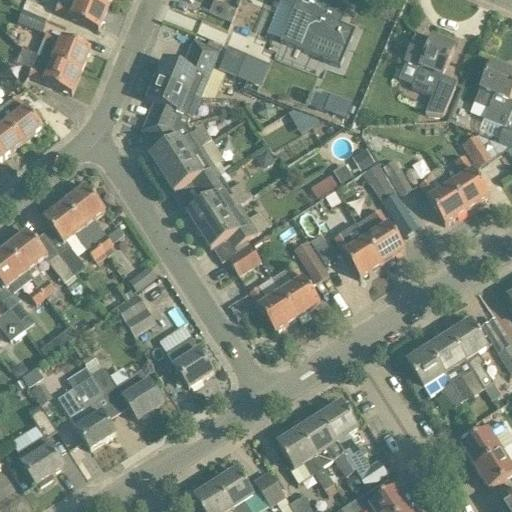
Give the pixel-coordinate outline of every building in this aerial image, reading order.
[(70,21),(69,22),(99,34),(108,11),(80,0),(78,0),(74,12),(59,6),(55,16),(70,21)] [(80,0),(108,11),(112,0),(80,0)] [(295,10),(280,45),(323,63),(323,64),(340,72),(356,34),(341,27),(348,10),(325,0),(324,0),(281,0),(280,4),(295,10)] [(52,12),(26,2),(22,13),(45,22),(48,23),(52,12)] [(232,26),(237,13),(214,3),(209,17),(232,26)] [(17,24),(40,34),(45,22),(22,13),(17,24)] [(48,35),(38,58),(82,75),(91,53),(48,35)] [(421,71),(412,92),(433,100),(426,117),(443,120),(457,86),(443,80),(455,51),(433,41),(430,47),(416,41),(406,65),(421,71)] [(165,89),(198,102),(199,102),(219,55),(194,45),(184,71),(164,63),(155,85),(165,89)] [(236,80),(245,59),(229,52),(220,73),(236,80)] [(38,58),(33,70),(29,79),(44,85),(43,86),(72,98),(82,75),(38,58)] [(511,105),(509,104),(511,98),(511,74),(491,65),(480,92),(481,93),(476,107),(488,112),(484,123),(480,134),(500,142),(498,146),(510,150),(511,151),(511,150),(511,149),(511,105)] [(189,121),(191,122),(199,102),(198,102),(165,89),(155,85),(147,105),(154,107),(143,135),(186,129),(189,121)] [(9,105),(0,112),(0,117),(17,139),(23,147),(43,132),(27,110),(27,111),(17,99),(9,105)] [(352,109),(331,100),(325,114),(346,123),(352,109)] [(0,118),(6,126),(0,131),(0,156),(4,162),(23,147),(17,139),(0,117),(0,118)] [(186,129),(143,135),(156,155),(150,159),(162,178),(171,173),(202,152),(190,135),(186,129)] [(480,139),(463,150),(477,172),(511,151),(510,150),(498,146),(498,147),(480,139)] [(202,152),(171,173),(162,178),(174,197),(191,186),(197,196),(220,181),(203,155),(202,152)] [(268,153),(256,161),(264,173),(276,165),(268,153)] [(374,167),(366,154),(353,162),(361,175),(374,167)] [(244,163),(239,156),(235,158),(233,165),(236,169),(244,163)] [(490,200),(464,160),(455,165),(465,180),(451,189),(462,206),(468,215),(490,200)] [(369,190),(386,180),(378,167),(362,177),(369,190)] [(419,188),(445,229),(468,215),(462,206),(451,189),(440,171),(426,180),(428,183),(419,188)] [(399,173),(388,180),(400,200),(412,193),(399,173)] [(332,179),(322,185),(328,196),(338,190),(332,179)] [(197,196),(203,205),(187,216),(199,235),(207,229),(238,209),(220,181),(197,196)] [(65,206),(71,214),(106,259),(115,252),(93,224),(106,215),(86,189),(65,206)] [(381,206),(399,235),(414,225),(397,197),(381,206)] [(64,248),(74,239),(96,267),(106,259),(71,214),(65,206),(44,222),(50,230),(64,248)] [(211,254),(227,243),(234,253),(272,228),(263,214),(248,224),(238,209),(207,229),(199,235),(211,254)] [(357,229),(366,242),(383,269),(405,254),(380,214),(357,229)] [(60,302),(35,269),(48,259),(28,235),(7,251),(26,276),(51,309),(60,302)] [(344,237),(334,243),(360,283),(383,269),(366,242),(353,251),(344,237)] [(334,261),(321,239),(310,245),(324,267),(334,261)] [(294,254),(316,289),(329,280),(308,246),(294,254)] [(69,249),(59,258),(75,279),(86,270),(69,249)] [(250,250),(245,253),(228,264),(239,280),(260,267),(250,250)] [(0,301),(9,314),(26,334),(35,327),(18,306),(20,305),(8,290),(26,276),(7,251),(0,256),(0,285),(2,288),(0,290),(0,301)] [(65,287),(75,279),(59,258),(48,266),(65,287)] [(298,323),(320,308),(295,268),(285,274),(294,288),(280,296),(292,314),(298,323)] [(136,295),(140,293),(156,281),(149,271),(129,285),(136,295)] [(135,298),(127,287),(121,292),(128,303),(135,298)] [(37,308),(46,302),(37,291),(29,298),(37,308)] [(259,291),(249,297),(275,337),(298,323),(292,314),(280,296),(267,304),(259,291)] [(139,301),(118,313),(133,340),(155,327),(139,301)] [(9,314),(0,320),(0,331),(11,345),(26,334),(9,314)] [(486,367),(479,357),(487,351),(480,340),(481,339),(479,336),(478,336),(471,325),(450,338),(456,347),(473,375),(491,402),(499,397),(482,370),(486,367)] [(61,337),(69,347),(77,341),(71,333),(69,331),(61,337)] [(456,347),(450,338),(429,352),(434,360),(464,406),(473,400),(462,382),(473,375),(456,347)] [(191,341),(180,349),(166,357),(189,393),(214,376),(200,354),(191,341)] [(55,357),(48,347),(40,352),(42,354),(48,362),(55,357)] [(511,351),(511,350),(499,358),(511,376),(511,375),(511,351)] [(424,392),(424,391),(430,400),(442,393),(455,412),(464,406),(434,360),(429,352),(407,366),(414,377),(413,377),(416,381),(417,380),(424,392)] [(138,425),(164,408),(142,374),(116,390),(110,380),(118,375),(113,368),(103,374),(93,358),(83,364),(89,374),(89,375),(107,402),(119,394),(138,425)] [(28,375),(25,371),(17,370),(13,373),(19,382),(28,375)] [(42,382),(36,373),(25,381),(31,390),(42,382)] [(73,393),(58,402),(91,454),(116,438),(97,408),(107,402),(89,375),(77,382),(78,384),(71,388),(73,393)] [(23,383),(15,388),(19,395),(27,390),(23,383)] [(363,489),(366,492),(387,478),(379,465),(369,471),(349,439),(359,433),(351,422),(352,421),(350,418),(349,418),(342,407),(321,420),(320,420),(356,476),(355,476),(356,478),(357,477),(364,489),(363,489)] [(52,479),(65,471),(47,443),(57,437),(41,411),(29,418),(44,441),(18,457),(24,466),(22,467),(36,489),(38,488),(41,491),(53,483),(52,479)] [(346,483),(355,476),(356,476),(320,420),(320,421),(300,434),(300,433),(298,434),(299,435),(323,472),(334,464),(346,483)] [(502,424),(461,450),(475,472),(484,466),(501,455),(494,444),(509,435),(502,424)] [(337,495),(322,472),(323,472),(299,435),(278,448),(285,459),(284,460),(287,463),(287,462),(295,474),(291,477),(298,488),(313,478),(328,501),(337,495)] [(475,472),(489,494),(511,479),(511,466),(510,468),(501,455),(484,466),(475,472)] [(215,488),(221,496),(230,511),(268,511),(284,502),(268,476),(247,489),(247,488),(248,488),(246,484),(245,485),(237,474),(217,487),(216,486),(215,487),(215,488)] [(364,489),(357,477),(356,478),(346,484),(354,495),(363,489),(364,489)] [(230,511),(221,496),(215,488),(194,501),(196,503),(201,511),(230,511)] [(408,511),(396,491),(363,511),(408,511)] [(310,511),(303,500),(289,509),(288,509),(290,511),(310,511)] [(511,511),(511,502),(500,511),(511,511)]
